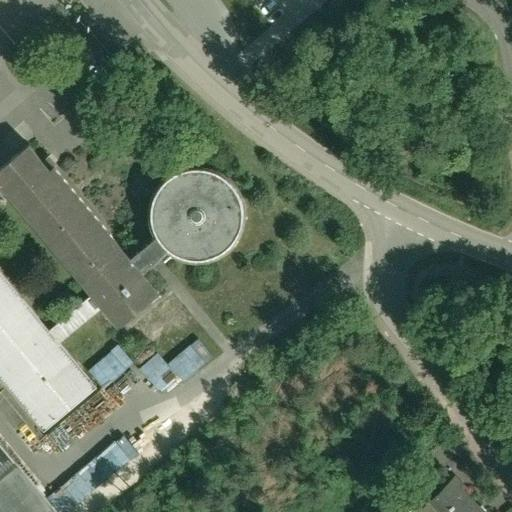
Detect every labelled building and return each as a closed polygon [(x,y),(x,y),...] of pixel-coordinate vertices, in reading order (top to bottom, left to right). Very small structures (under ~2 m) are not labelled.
[(155,233),(157,236),(130,258),(44,155),(41,157),(26,139),(0,160),(0,192),(85,295),(46,327),(0,271),(0,388),(40,437),(98,390),(58,341),(97,309),(115,331),(160,294),(141,272),(170,249),(182,255),(200,256),(217,251),(231,239),(239,223),(241,205),(235,188),(223,175),(208,166),(190,165),(173,170),(159,182),(151,198),(149,216),(155,233)] [(157,390),(175,375),(181,382),(213,355),(197,336),(165,363),(155,351),(137,367),(157,390)] [(116,343),(85,369),(102,388),(133,362),(116,343)] [(120,433),(45,496),(58,511),(66,511),(137,452),(120,433)] [(0,511),(56,511),(0,443),(0,511)] [(482,511),(451,477),(414,511),(482,511)]
